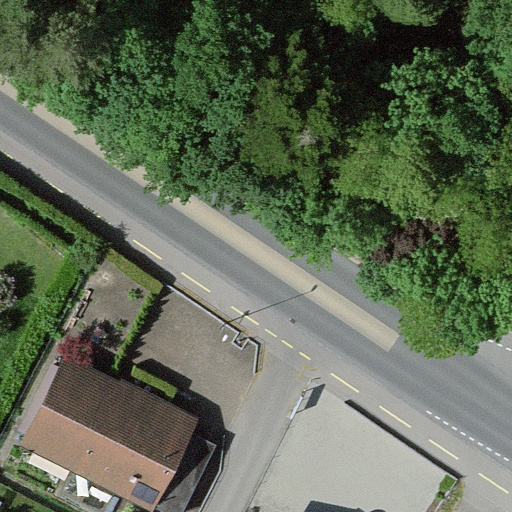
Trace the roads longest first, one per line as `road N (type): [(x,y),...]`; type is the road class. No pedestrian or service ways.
road 1 (secondary): [(0,79),(329,295)]
road 2 (residential): [(329,295),(219,511)]
road 3 (secondary): [(329,295),(511,420)]
